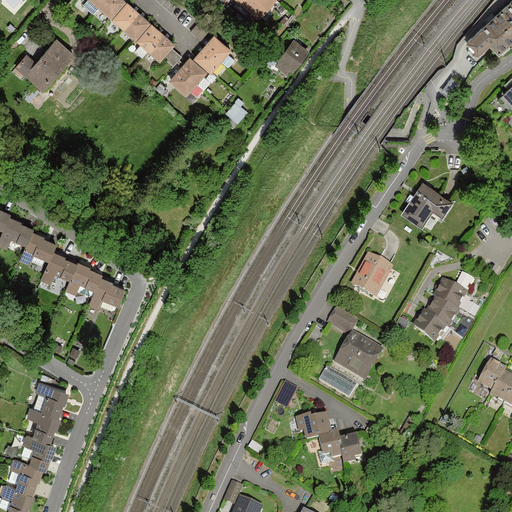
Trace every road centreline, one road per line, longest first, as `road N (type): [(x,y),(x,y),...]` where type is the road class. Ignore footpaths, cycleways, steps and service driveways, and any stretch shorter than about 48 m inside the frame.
road 1 (residential): [(210,511),(279,370),(381,201),(428,139),(461,136)]
road 2 (residential): [(0,184),(131,269),(139,283),(95,391)]
road 3 (residential): [(95,391),(52,511)]
